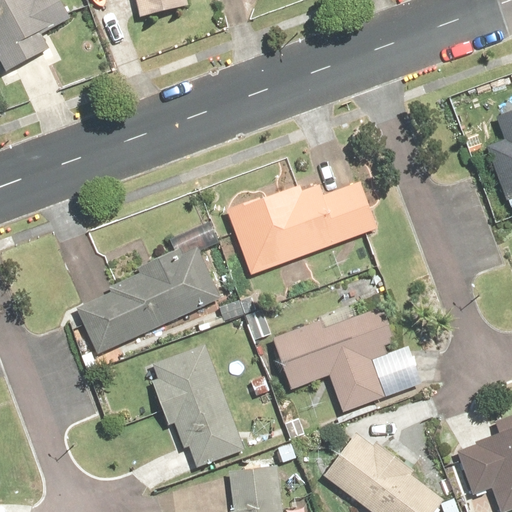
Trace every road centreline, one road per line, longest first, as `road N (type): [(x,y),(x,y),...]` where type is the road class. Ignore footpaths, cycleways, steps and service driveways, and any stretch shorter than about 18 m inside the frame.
road 1 (tertiary): [(0,185),(494,0)]
road 2 (residential): [(0,332),(54,478)]
